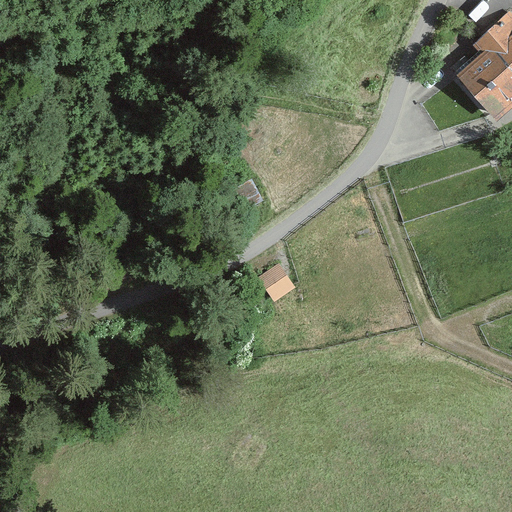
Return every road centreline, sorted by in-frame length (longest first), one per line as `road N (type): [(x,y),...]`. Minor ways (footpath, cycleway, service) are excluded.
road 1 (unclassified): [(0,342),(223,266),(328,197),(383,136),(436,0)]
road 2 (track): [(0,32),(48,41),(117,70),(312,108),(351,128),(372,154)]
